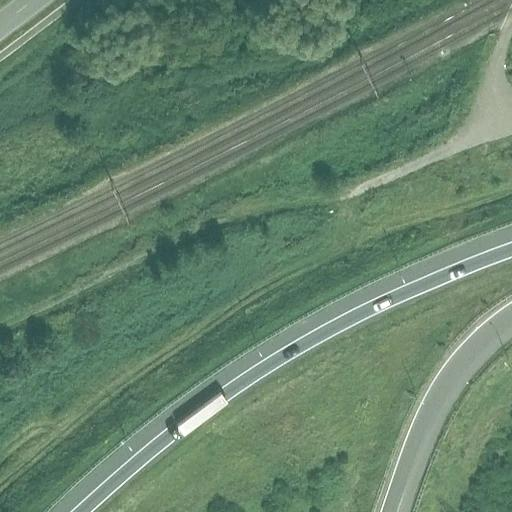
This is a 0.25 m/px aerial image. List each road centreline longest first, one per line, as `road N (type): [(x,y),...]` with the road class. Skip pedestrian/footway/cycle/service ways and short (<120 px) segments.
road 1 (motorway): [(511,251),(352,318),(270,366),(117,478),(84,511)]
road 2 (track): [(0,330),(200,229),(351,194)]
road 3 (motorway): [(389,511),(434,396),(465,351),(511,310)]
